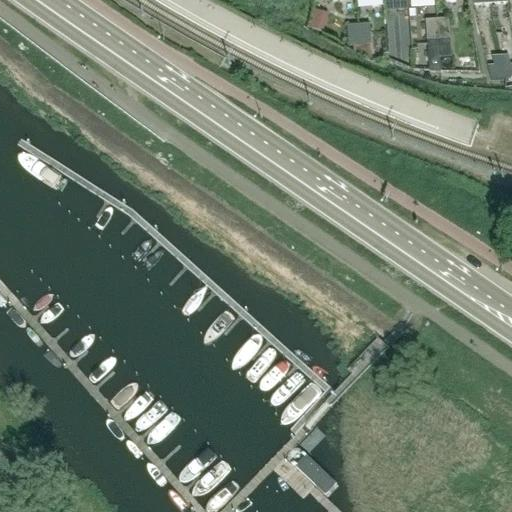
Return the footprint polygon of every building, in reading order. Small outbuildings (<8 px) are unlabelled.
[(448,19),(436,20),(438,40),(449,40),(448,19)] [(436,20),(424,21),(426,41),(438,40),(436,20)] [(368,25),(358,26),(359,45),(369,44),(368,25)] [(358,26),(345,26),(346,45),(359,45),(358,26)] [(307,454),(323,437),(314,429),(298,446),(307,454)]
